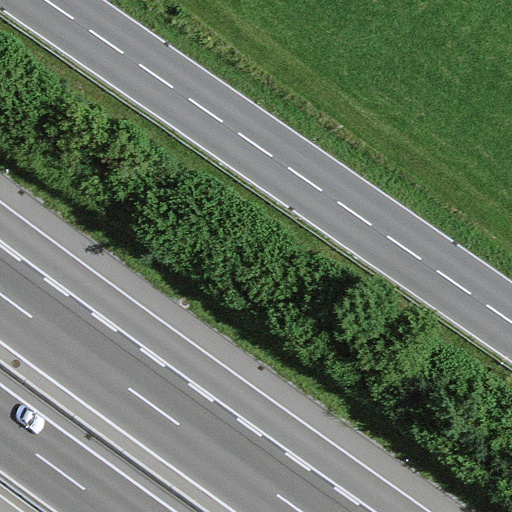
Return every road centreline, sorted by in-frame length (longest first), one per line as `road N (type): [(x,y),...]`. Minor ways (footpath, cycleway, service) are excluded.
road 1 (primary): [(511,327),(37,0)]
road 2 (motorway): [(307,511),(0,229)]
road 3 (motorway): [(300,511),(0,286)]
road 4 (motorway): [(0,431),(112,511)]
